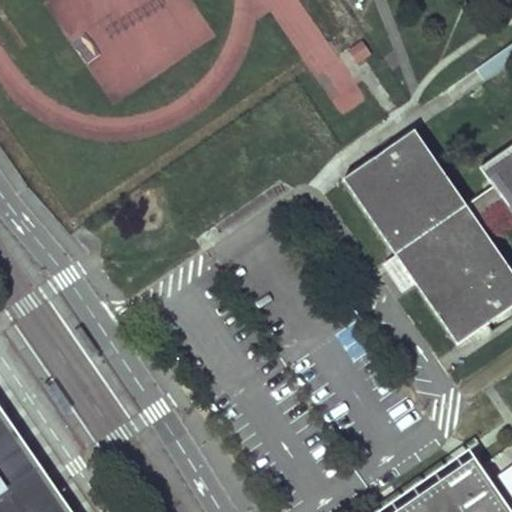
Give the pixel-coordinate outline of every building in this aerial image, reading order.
[(356,66),(370,57),(361,42),(347,51),(356,66)] [(511,271),(413,132),(342,179),(455,343),(511,304),(511,271)] [(511,143),(478,167),(511,212),(511,143)] [(0,511),(70,511),(0,410),(0,511)] [(493,511),(467,474),(411,511),(493,511)]
